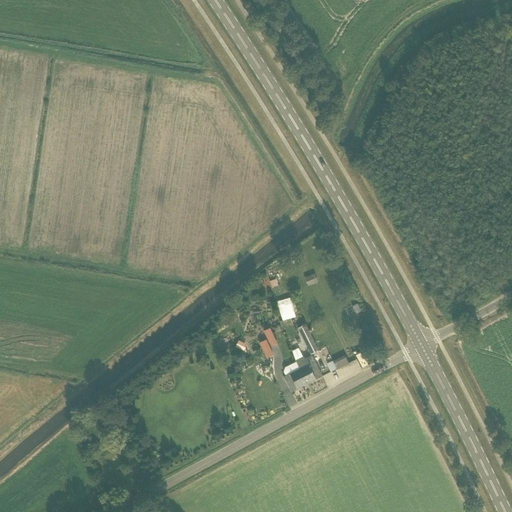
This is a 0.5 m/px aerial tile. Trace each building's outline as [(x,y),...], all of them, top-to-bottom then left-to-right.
[(308,286),(318,281),(314,273),(304,277),(308,286)] [(290,297),(277,301),(283,320),(296,316),(290,297)] [(306,325),(298,328),(311,354),(318,350),(306,325)] [(271,346),(277,343),(270,329),(264,332),(271,346)] [(245,349),(247,343),(238,340),(236,346),(245,349)] [(273,354),(266,340),(260,343),(267,358),(273,354)] [(297,355),(305,352),(302,345),(295,347),(297,355)] [(300,369),(299,369),(307,384),(322,376),(312,356),(304,359),(303,357),(295,361),(300,369)] [(284,377),(291,392),(307,384),(299,369),(284,377)]
